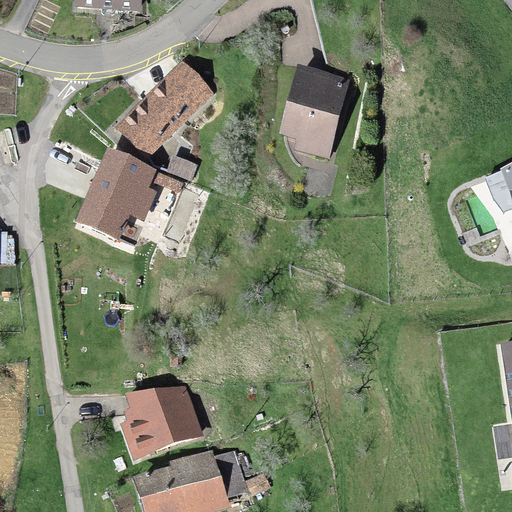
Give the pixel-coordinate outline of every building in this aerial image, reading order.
[(144,0),(74,0),(74,18),(144,22),(144,0)] [(183,69),(115,132),(144,163),(212,100),(183,69)] [(350,88),(298,73),(279,138),(294,143),(291,152),(328,163),(350,88)] [(202,170),(175,158),(166,179),(193,191),(202,170)] [(110,159),(79,230),(124,250),(155,179),(110,159)] [(511,166),(501,170),(511,195),(511,166)] [(511,345),(497,347),(511,459),(511,345)] [(181,386),(125,402),(130,416),(120,419),(134,465),(199,446),(181,386)] [(171,474),(132,487),(140,511),(229,511),(227,505),(255,495),(241,455),(212,465),(209,456),(169,470),(171,474)]
